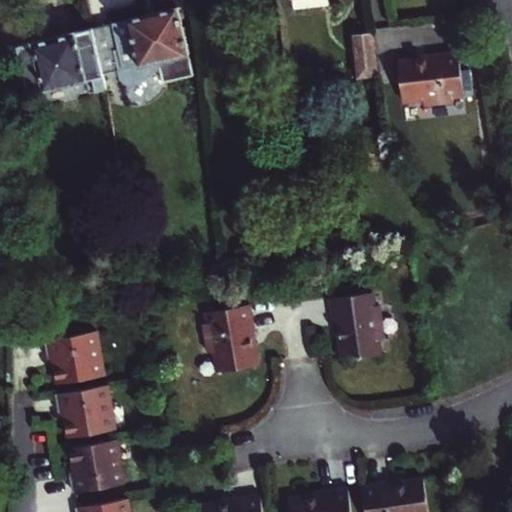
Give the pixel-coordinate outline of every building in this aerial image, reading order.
[(126,67),(159,59),(164,79),(195,72),(178,6),(132,17),(94,27),(103,63),(106,77),(127,71),(126,67)] [(94,27),(19,46),(31,93),(88,79),(91,91),(108,87),(106,77),(103,63),(94,27)] [(373,34),(352,37),(356,79),(378,77),(375,56),(373,34)] [(432,57),(399,61),(405,101),(425,99),(426,104),(454,100),(454,96),(465,95),(459,49),(432,53),(432,57)] [(112,112),(110,92),(103,94),(105,114),(112,112)] [(339,326),(345,361),(383,355),(381,340),(386,339),(381,305),(376,306),(373,291),(331,298),(336,327),(339,326)] [(256,305),(211,312),(213,323),(208,324),(212,352),(219,351),(223,372),(262,366),(257,333),(260,333),(256,305)] [(57,385),(105,377),(96,332),(45,341),(48,358),(52,358),(57,385)] [(108,386),(78,391),(57,395),(60,411),(64,411),(69,438),(111,430),(108,414),(112,409),(108,386)] [(113,441),(71,448),(76,476),(72,477),(75,493),(125,484),(120,460),(116,457),(113,441)] [(430,511),(427,481),(407,484),(393,486),(392,482),(365,486),(368,511),(430,511)] [(309,498),(292,500),(293,511),(354,511),(351,488),(323,492),(323,496),(309,498)] [(220,501),(201,504),(202,511),(265,511),(262,492),(234,496),(235,500),(220,501)] [(129,511),(127,499),(77,507),(78,511),(129,511)]
